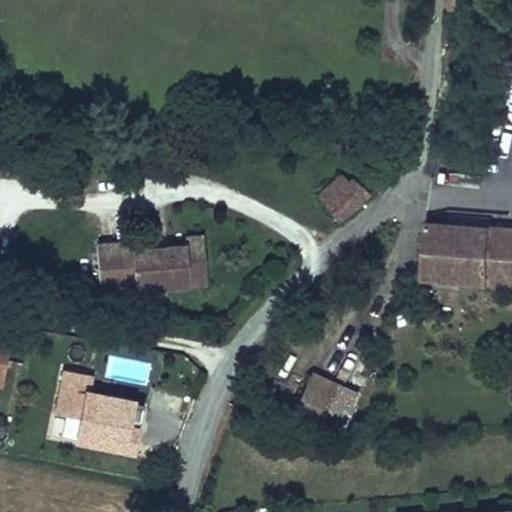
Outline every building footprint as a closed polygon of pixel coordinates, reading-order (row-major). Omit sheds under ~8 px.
[(316,199),(337,218),(366,186),(352,173),(345,180),(339,175),(316,199)] [(511,228),(424,222),(420,274),(511,281),(511,228)] [(94,245),(99,292),(188,286),(187,268),(205,267),(203,238),(184,239),(185,246),(130,250),(129,242),(94,245)] [(187,268),(188,286),(206,285),(205,267),(187,268)] [(0,378),(2,379),(12,335),(0,332),(0,378)] [(70,369),(54,428),(129,449),(136,424),(125,422),(132,399),(82,385),(85,373),(70,369)] [(351,395),(307,375),(292,408),(336,428),(351,395)]
